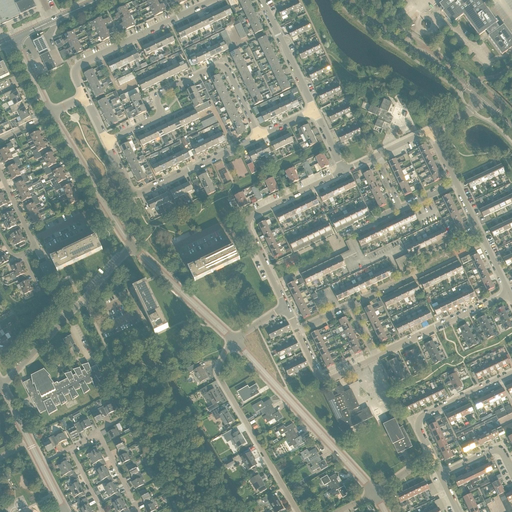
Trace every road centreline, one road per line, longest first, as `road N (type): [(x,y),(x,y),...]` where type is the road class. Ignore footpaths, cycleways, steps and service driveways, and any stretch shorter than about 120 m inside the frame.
road 1 (unclassified): [(107,140),(157,116),(163,91),(217,66),(258,136)]
road 2 (unclassified): [(375,496),(233,342)]
road 3 (unclassified): [(258,136),(140,194),(131,193),(107,140)]
road 4 (unclassified): [(296,511),(216,372),(233,342)]
road 5 (unclassified): [(84,97),(76,76),(82,63),(214,0)]
road 6 (residential): [(376,356),(508,293)]
road 7 (unclassified): [(233,342),(129,245)]
road 8 (unclassified): [(511,373),(422,416),(418,428),(430,453)]
road 9 (secondary): [(347,0),(446,72)]
road 10 (unclassified): [(261,0),(314,110)]
road 11 (residential): [(456,183),(508,293)]
road 12 (unclassified): [(0,383),(84,295)]
